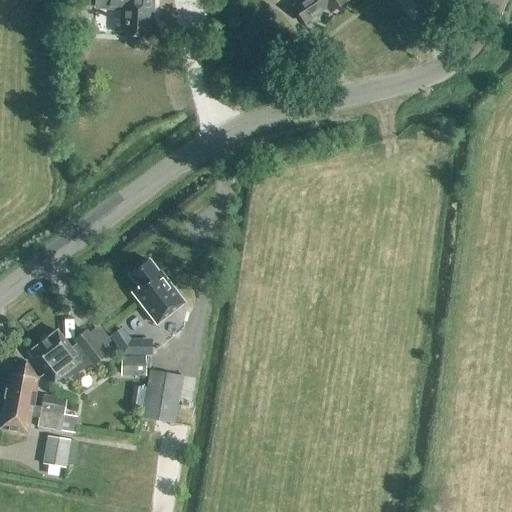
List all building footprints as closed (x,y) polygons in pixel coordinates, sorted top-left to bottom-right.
[(82,0),(82,7),(125,10),(123,38),(146,39),(148,11),(150,10),(151,0),(82,0)] [(343,1),(342,0),(304,0),(292,9),(304,24),(326,7),(331,13),(344,3),(344,2),(343,1)] [(149,262),(129,277),(138,289),(132,294),(156,326),(184,304),(159,273),(158,274),(149,262)] [(110,344),(97,327),(88,334),(86,332),(73,342),(76,345),(70,349),(57,332),(29,353),(48,378),(50,377),(54,383),(61,378),(65,377),(69,376),(73,374),(77,372),(80,370),(90,363),(92,367),(105,357),(101,351),(110,344)] [(121,378),(145,378),(145,358),(121,359),(121,378)] [(34,392),(36,381),(36,379),(25,363),(24,363),(8,374),(7,376),(4,387),(5,387),(0,414),(0,430),(27,435),(29,419),(38,421),(36,428),(73,434),(75,418),(63,416),(66,401),(42,396),(39,410),(31,408),(34,392)] [(173,425),(181,377),(149,372),(141,419),(173,425)] [(65,471),(71,442),(47,438),(42,467),(65,471)]
